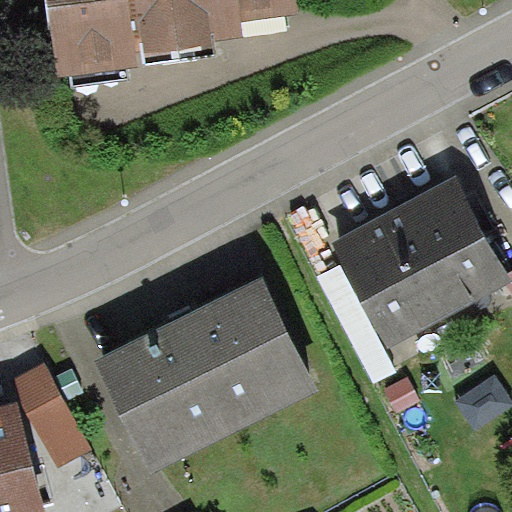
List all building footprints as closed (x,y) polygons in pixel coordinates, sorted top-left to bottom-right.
[(45,0),(54,86),(144,77),(142,58),(248,48),(247,31),(298,26),(294,0),(45,0)] [(511,275),(463,191),(338,263),(393,356),(506,290),(511,286),(511,275)] [(266,284),(104,366),(151,459),(314,376),(266,284)] [(44,371),(9,390),(54,474),(89,456),(44,371)] [(0,511),(43,511),(12,411),(0,413),(0,511)]
